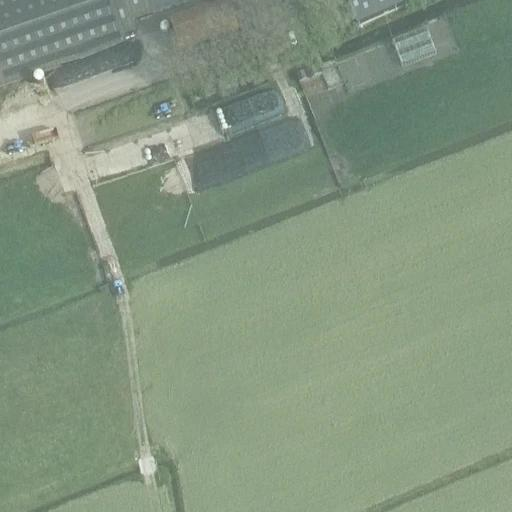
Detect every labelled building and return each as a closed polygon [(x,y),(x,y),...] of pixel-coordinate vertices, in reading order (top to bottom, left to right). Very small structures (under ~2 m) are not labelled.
[(0,0),(0,92),(28,82),(26,78),(39,73),(137,39),(132,25),(202,0),(0,0)] [(345,0),(358,29),(421,0),(345,0)] [(229,4),(169,25),(180,56),(240,34),(229,4)] [(402,67),(436,54),(427,31),(393,43),(402,67)] [(220,118),(89,153),(96,179),(227,143),(220,118)]
